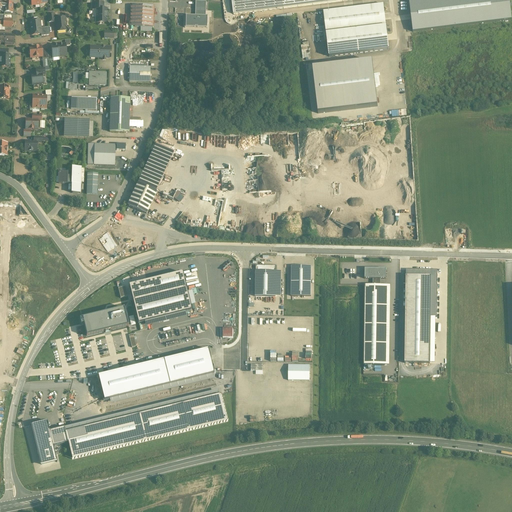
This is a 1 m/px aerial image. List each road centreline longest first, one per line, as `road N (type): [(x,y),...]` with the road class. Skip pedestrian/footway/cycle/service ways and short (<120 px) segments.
road 1 (primary): [(511,453),(415,440),(291,443),(12,505)]
road 2 (unclassified): [(511,255),(244,249)]
road 3 (unclassified): [(89,286),(51,326),(19,388),(7,461),(12,505)]
road 4 (residential): [(20,0),(16,168)]
road 5 (residential): [(109,217),(161,89)]
